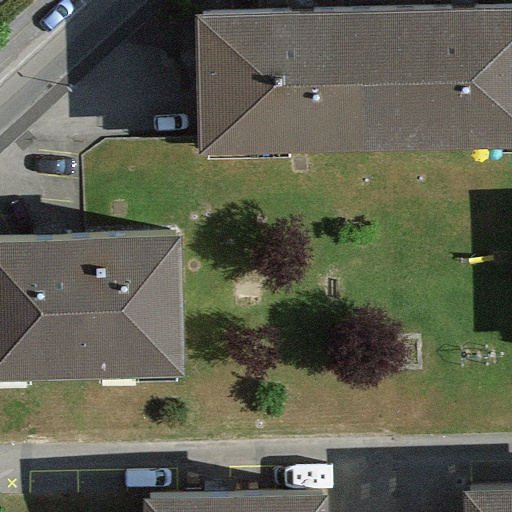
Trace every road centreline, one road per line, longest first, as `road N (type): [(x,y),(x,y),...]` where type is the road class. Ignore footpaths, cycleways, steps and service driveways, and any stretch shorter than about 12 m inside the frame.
road 1 (unknown): [(0,485),(511,476)]
road 2 (residential): [(116,0),(0,108)]
